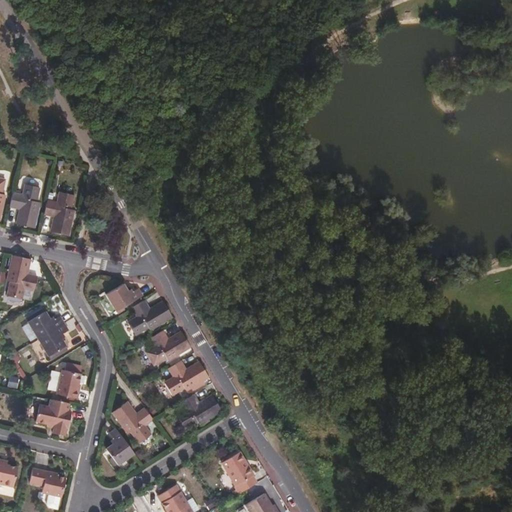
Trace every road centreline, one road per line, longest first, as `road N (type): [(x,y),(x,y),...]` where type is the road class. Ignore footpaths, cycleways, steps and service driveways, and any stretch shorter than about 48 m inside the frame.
road 1 (unclassified): [(162,274),(2,0)]
road 2 (residential): [(52,250),(109,360),(90,452)]
road 3 (unclassified): [(247,411),(162,274)]
road 4 (residential): [(129,483),(247,411)]
